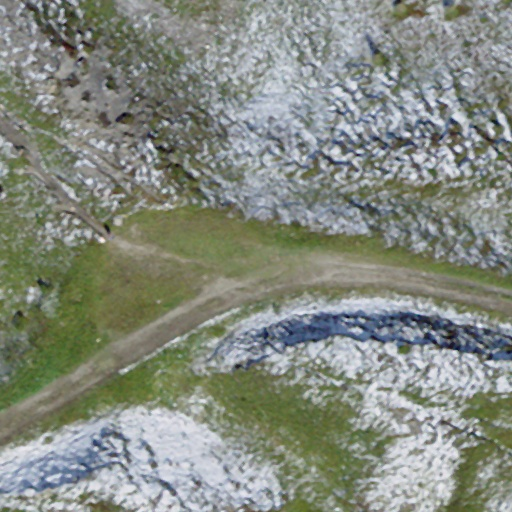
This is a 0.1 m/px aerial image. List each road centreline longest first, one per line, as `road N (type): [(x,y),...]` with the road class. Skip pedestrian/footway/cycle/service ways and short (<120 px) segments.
road 1 (track): [(511,310),(436,288),(302,275),(194,303)]
road 2 (track): [(194,303),(0,424)]
